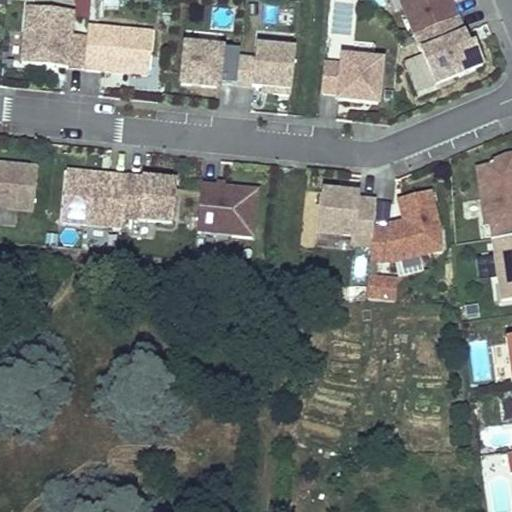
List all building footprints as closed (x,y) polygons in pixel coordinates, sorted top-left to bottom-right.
[(456,18),(449,2),(454,0),(453,0),(398,0),(413,36),(456,18)] [(69,37),(71,13),(25,9),(20,66),(66,70),(69,37)] [(481,66),(472,44),(467,46),(456,18),(413,36),(434,86),(481,66)] [(147,77),(151,34),(86,28),(85,38),(82,71),(110,74),(110,70),(120,71),(119,75),(147,77)] [(66,70),(82,71),(85,38),(69,37),(66,70)] [(294,43),(257,40),(256,57),(254,87),(265,87),(265,93),(290,95),(294,43)] [(234,86),(237,54),(220,53),(220,49),(183,46),(179,86),(204,88),(204,83),(217,85),(234,86)] [(238,85),(254,87),(256,57),(240,56),(238,85)] [(376,105),(380,62),(340,58),(340,67),(322,65),(319,95),(337,96),(336,101),(376,105)] [(511,155),(506,157),(494,162),(494,167),(476,169),(484,226),(490,225),(492,240),(511,237),(511,155)] [(0,210),(31,213),(35,170),(12,168),(11,173),(0,171),(0,210)] [(121,220),(125,179),(108,177),(107,181),(100,180),(100,176),(65,173),(60,225),(120,231),(121,220)] [(170,225),(174,184),(125,179),(121,220),(170,225)] [(251,238),(256,192),(199,186),(195,232),(251,238)] [(372,228),(374,203),(357,202),(358,197),(320,192),(315,249),(352,253),(353,247),(370,248),(372,228)] [(438,230),(429,194),(397,202),(402,223),(387,226),(387,230),(372,228),(370,248),(368,262),(390,264),(439,253),(438,230)] [(511,300),(511,237),(492,240),(501,302),(511,300)] [(477,278),(493,277),(491,258),(476,259),(477,278)] [(395,302),(396,277),(366,276),(365,301),(395,302)]
